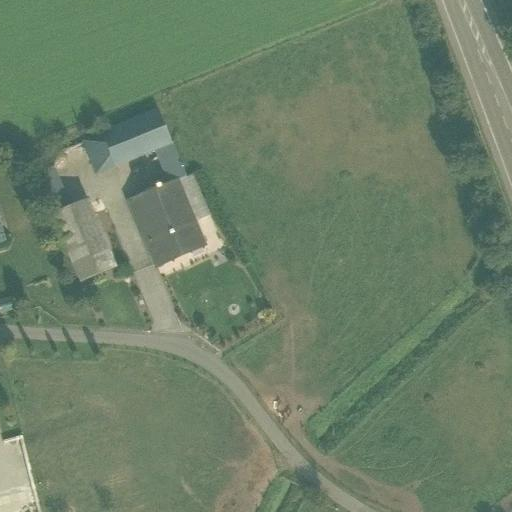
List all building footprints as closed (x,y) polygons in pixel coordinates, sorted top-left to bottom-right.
[(158,112),(101,134),(115,167),(172,144),(158,112)] [(101,134),(83,142),(97,175),(115,167),(101,134)] [(87,200),(69,208),(52,168),(33,177),(52,216),(80,283),(116,268),(87,200)] [(184,178),(129,201),(139,226),(155,220),(161,235),(193,221),(193,222),(202,219),(191,192),(184,178)] [(193,221),(161,235),(155,220),(139,226),(156,266),(203,245),(193,222),(193,221)]
